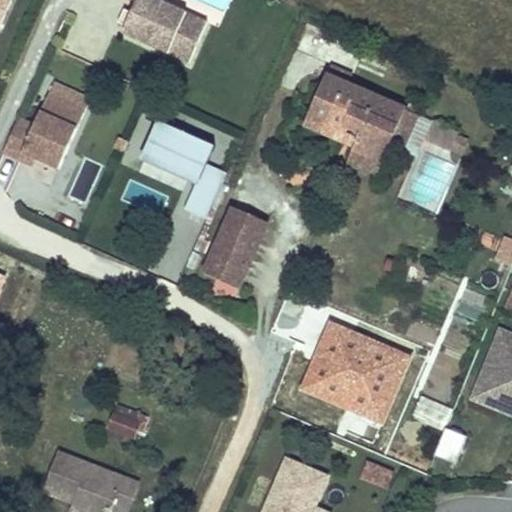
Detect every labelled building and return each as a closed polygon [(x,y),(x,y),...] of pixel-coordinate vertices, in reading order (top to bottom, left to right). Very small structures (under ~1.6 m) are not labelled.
[(144,0),(119,0),(137,8),(131,19),(125,33),(122,39),(185,68),(204,27),(158,6),(144,0)] [(0,1),(0,27),(9,6),(0,1)] [(125,33),(131,19),(124,15),(118,29),(125,33)] [(410,107),(329,72),(311,113),(349,131),(352,123),(365,130),(360,144),(358,147),(387,160),(395,142),(410,107)] [(61,178),(85,120),(48,104),(35,135),(19,129),(5,162),(22,169),(25,162),(37,167),(61,178)] [(423,112),(410,107),(395,142),(408,148),(423,112)] [(349,131),(311,113),(308,120),(360,144),(365,130),(352,123),(349,131)] [(217,151),(161,125),(145,157),(199,183),(185,214),(206,224),(228,178),(209,169),(217,151)] [(387,160),(358,147),(352,162),(381,174),(387,160)] [(34,175),(37,167),(25,162),(22,169),(34,175)] [(289,187),(313,182),(311,172),(287,177),(289,187)] [(239,290),(271,225),(238,209),(206,274),(239,290)] [(511,266),(511,238),(501,236),(495,262),(511,266)] [(330,325),(302,389),(381,423),(409,359),(330,325)] [(511,335),(502,331),(479,387),(511,400),(511,335)] [(511,400),(479,387),(474,398),(511,413),(511,400)] [(139,450),(146,433),(122,423),(115,440),(125,444),(139,450)] [(453,465),(465,437),(444,428),(432,455),(453,465)] [(404,434),(395,451),(421,465),(430,447),(404,434)] [(122,450),(125,444),(115,440),(112,446),(122,450)] [(287,458),(265,511),(325,511),(317,509),(330,475),(287,458)] [(399,476),(369,463),(363,479),(392,492),(399,476)] [(109,511),(118,489),(51,465),(37,504),(59,511),(109,511)] [(125,511),(132,494),(118,489),(109,511),(125,511)]
